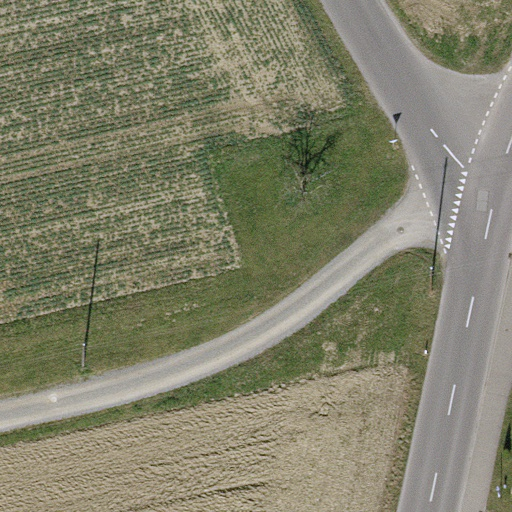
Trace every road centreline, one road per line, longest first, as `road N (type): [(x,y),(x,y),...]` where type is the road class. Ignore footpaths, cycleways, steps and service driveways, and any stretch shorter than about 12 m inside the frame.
road 1 (track): [(457,166),(353,289),(233,363),(0,424)]
road 2 (tertiary): [(435,511),(509,194)]
road 3 (tertiary): [(509,194),(457,166),(356,0)]
